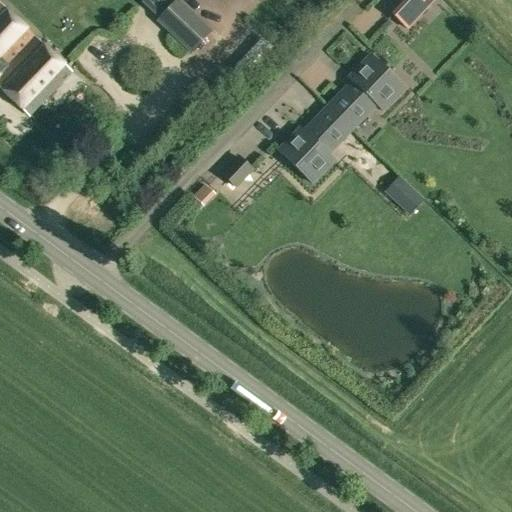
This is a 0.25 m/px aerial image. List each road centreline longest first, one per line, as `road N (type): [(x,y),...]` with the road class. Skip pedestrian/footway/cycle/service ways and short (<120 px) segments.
road 1 (primary): [(407,511),(0,209)]
road 2 (unknown): [(93,279),(290,83)]
